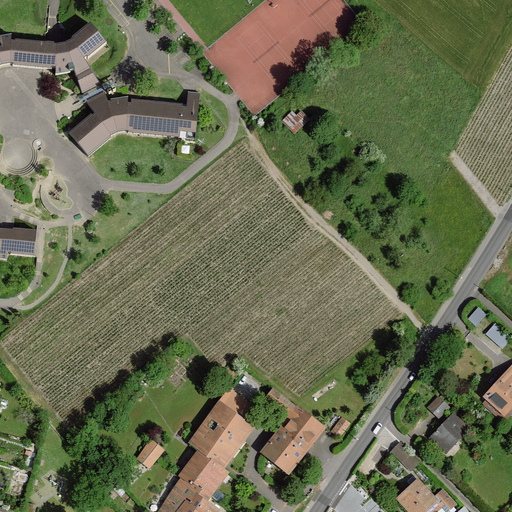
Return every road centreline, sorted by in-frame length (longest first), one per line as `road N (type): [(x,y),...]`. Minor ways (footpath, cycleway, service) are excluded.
road 1 (tertiary): [(511,216),(317,511)]
road 2 (track): [(435,337),(308,208),(231,103)]
road 3 (residential): [(231,103),(156,51),(116,0)]
road 4 (motorway): [(442,0),(511,125)]
